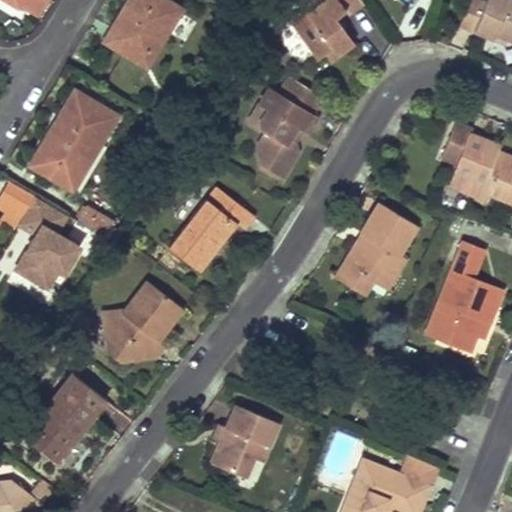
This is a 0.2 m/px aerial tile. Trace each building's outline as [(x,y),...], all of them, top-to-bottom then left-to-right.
[(20,0),(18,4),(37,15),(45,0),(20,0)] [(181,8),(167,0),(127,0),(125,5),(130,8),(109,43),(146,65),(181,8)] [(343,0),(321,0),(307,11),(304,7),(288,19),(316,58),(324,52),(329,59),(353,42),(335,17),(345,10),(340,2),(343,0)] [(363,3),(360,0),(343,0),(340,2),(345,10),(348,14),(363,3)] [(480,0),(469,0),(459,24),(494,38),(496,33),(507,37),(511,39),(511,0),(485,0),(485,2),(480,0)] [(125,5),(104,40),(109,43),(130,8),(125,5)] [(496,33),(494,38),(505,43),(507,37),(496,33)] [(322,96),(288,75),(281,88),(286,91),(283,95),(278,92),(269,86),(258,103),(267,108),(259,121),(261,129),(264,131),(256,146),(261,165),(281,177),(297,152),(294,141),(290,138),(297,127),(301,130),(302,130),(312,113),(322,96)] [(29,164),(72,189),(117,115),(74,89),(53,124),(58,128),(46,149),(41,146),(29,164)] [(258,103),(247,121),(261,129),(259,121),(267,108),(258,103)] [(312,113),(302,130),(307,133),(317,116),(312,113)] [(471,128),(454,121),(440,156),(456,162),(452,172),(468,179),(470,183),(467,191),(487,199),(489,192),(511,201),(511,157),(496,151),(493,157),(480,152),(485,139),(469,133),(471,128)] [(53,124),(41,146),(46,149),(58,128),(53,124)] [(290,138),(294,141),(301,130),(297,127),(290,138)] [(485,139),(480,152),(493,157),(496,151),(498,145),(485,139)] [(452,172),(447,184),(467,191),(470,183),(468,179),(452,172)] [(215,184),(167,245),(199,270),(236,223),(244,229),(254,215),(215,184)] [(417,225),(377,201),(359,232),(360,232),(369,238),(364,246),(355,240),(342,262),(347,265),(339,279),(364,295),(373,280),(382,264),(397,273),(406,258),(399,254),(417,225)] [(85,206),(77,219),(104,235),(105,236),(113,222),(85,206)] [(77,219),(63,244),(89,259),(104,235),(77,219)] [(360,232),(355,240),(364,246),(369,238),(360,232)] [(462,241),(426,332),(470,349),(476,333),(482,318),(489,321),(502,289),(472,277),(483,249),(462,241)] [(347,265),(342,262),(334,276),(339,279),(347,265)] [(382,264),(373,280),(387,289),(397,273),(382,264)] [(146,279),(123,309),(124,314),(108,315),(111,341),(105,341),(106,351),(119,360),(154,356),(153,345),(157,340),(182,307),(146,279)] [(102,311),(105,341),(111,341),(108,315),(124,314),(123,309),(102,311)] [(482,318),(476,333),(483,336),(489,321),(482,318)] [(153,345),(154,356),(163,344),(157,340),(153,345)] [(255,345),(245,358),(253,364),(263,351),(255,345)] [(70,371),(21,435),(57,462),(106,399),(70,371)] [(279,422),(235,403),(225,426),(218,443),(210,461),(244,476),(253,456),(262,460),(279,422)] [(213,442),(218,443),(225,426),(221,424),(213,442)] [(400,473),(362,458),(339,511),(380,511),(383,507),(388,509),(395,511),(418,511),(437,466),(408,454),(400,473)] [(253,456),(244,476),(254,480),(262,460),(253,456)] [(12,479),(0,480),(0,511),(21,511),(23,509),(27,511),(37,511),(44,503),(12,479)]
